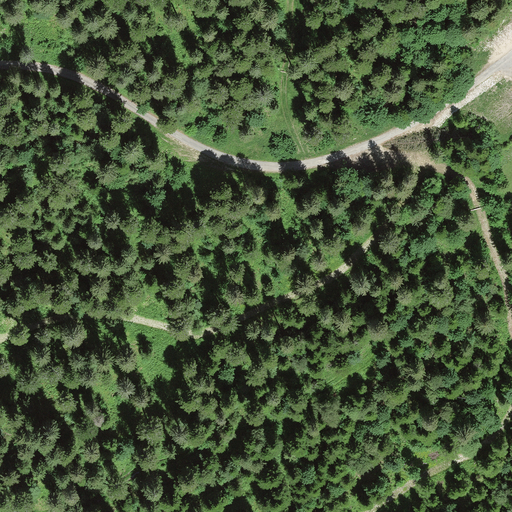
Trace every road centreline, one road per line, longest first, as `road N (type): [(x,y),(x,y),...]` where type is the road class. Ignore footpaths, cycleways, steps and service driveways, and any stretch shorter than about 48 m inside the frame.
road 1 (unclassified): [(0,64),(104,89),(195,146),(239,162),(295,166),(423,115),(511,59)]
road 2 (track): [(413,159),(397,207),(359,254),(203,331),(106,314),(52,319),(0,339)]
road 3 (track): [(367,511),(498,434),(511,406)]
road 4 (track): [(294,0),(284,113),(249,163)]
road 5 (track): [(461,170),(511,317)]
